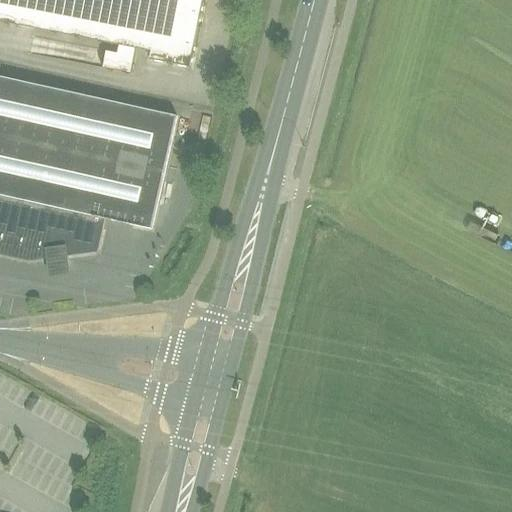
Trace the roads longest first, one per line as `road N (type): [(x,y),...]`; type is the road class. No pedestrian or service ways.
road 1 (secondary): [(314,0),(212,385)]
road 2 (unclassified): [(212,385),(0,342)]
road 3 (secondary): [(180,511),(212,385)]
